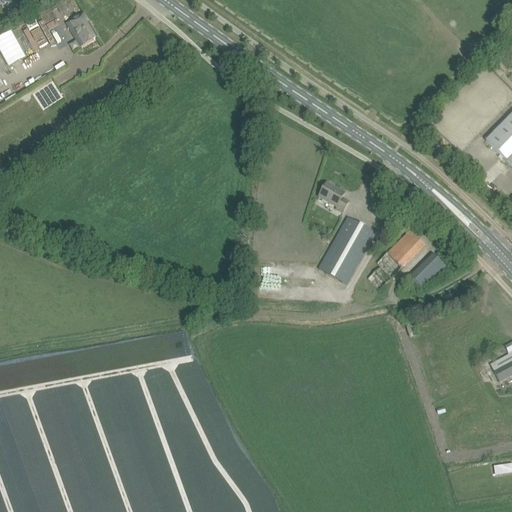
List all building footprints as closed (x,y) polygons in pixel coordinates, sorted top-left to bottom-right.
[(64,1),(56,5),(61,14),(69,10),(64,1)] [(39,15),(45,25),(58,19),(54,11),(52,8),(39,15)] [(84,15),(67,25),(81,48),(98,38),(84,15)] [(30,19),(20,23),(24,31),(33,27),(30,19)] [(12,33),(0,39),(0,52),(9,69),(27,59),(12,33)] [(511,167),(511,115),(486,142),(511,167)] [(342,215),(344,211),(349,203),(342,199),(345,194),(327,184),(319,198),(336,207),(334,210),(342,215)] [(401,220),(396,216),(393,221),(398,224),(401,220)] [(346,287),(371,243),(376,234),(348,218),(318,272),(346,287)] [(433,255),(426,262),(411,277),(423,290),(446,268),(433,255)] [(380,268),(368,280),(379,292),(401,271),(386,256),(377,265),(380,268)] [(418,337),(413,324),(406,326),(410,339),(418,337)] [(511,376),(511,342),(505,347),(508,353),(508,354),(509,355),(490,365),(500,383),(511,376)] [(502,467),(494,468),(495,475),(503,474),(502,471),(502,467)]
